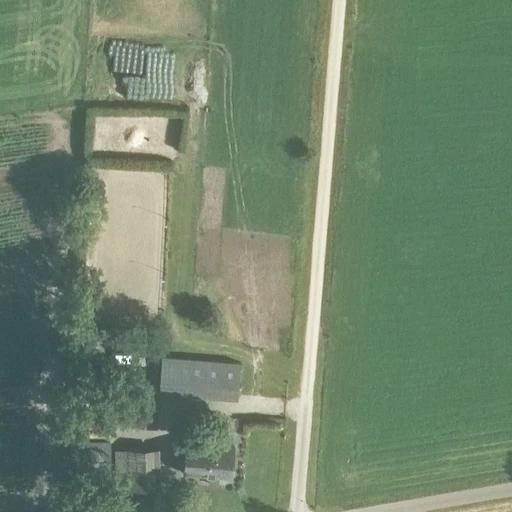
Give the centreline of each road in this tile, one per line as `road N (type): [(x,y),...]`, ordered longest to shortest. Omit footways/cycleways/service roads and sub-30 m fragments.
road 1 (track): [(307,396),(335,0)]
road 2 (unclassified): [(393,511),(511,491)]
